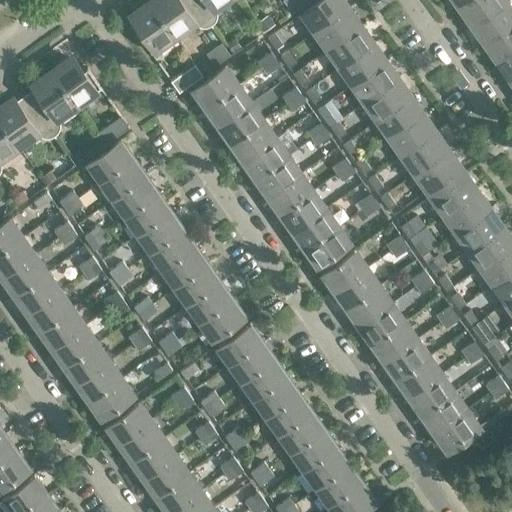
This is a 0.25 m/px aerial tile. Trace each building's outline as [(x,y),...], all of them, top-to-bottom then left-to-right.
[(175,36),(150,0),(137,9),(140,13),(133,18),(142,30),(138,33),(138,32),(137,33),(151,53),(175,36)] [(212,26),(193,0),(149,0),(150,0),(175,36),(194,23),(196,25),(199,27),(202,28),(205,28),(208,27),(211,26),(212,27),(212,26)] [(225,0),(193,0),(212,26),(213,26),(212,25),(215,23),(217,20),(218,17),(218,13),(217,10),(215,7),(225,0)] [(291,13),(310,0),(282,0),(291,13)] [(348,7),(343,0),(319,0),(303,12),(315,30),(348,7)] [(506,2),(504,0),(470,0),(461,7),(473,25),(506,2)] [(511,23),(511,10),(506,2),(473,25),(486,42),(511,23)] [(361,25),(348,7),(315,30),(328,48),(361,25)] [(255,24),(262,33),(272,26),(265,16),(255,24)] [(511,23),(486,42),(498,60),(511,50),(511,23)] [(373,43),(361,25),(328,48),(340,66),(373,43)] [(275,31),(268,37),(277,50),(284,44),(275,31)] [(227,44),(233,52),(240,47),(234,39),(227,44)] [(214,67),(230,56),(221,43),(205,54),(214,67)] [(386,60),(373,43),(340,66),(353,83),(386,60)] [(288,50),(280,55),(290,68),(297,63),(288,50)] [(511,76),(511,50),(498,60),(511,78),(511,76)] [(275,58),(271,51),(257,61),(262,67),(275,58)] [(280,65),(275,58),(262,67),(267,74),(280,65)] [(65,60),(52,69),(77,105),(101,88),(87,68),(86,68),(87,69),(83,72),(74,59),(67,64),(65,60)] [(195,64),(202,74),(209,70),(201,59),(195,64)] [(398,78),(386,60),(353,83),(365,101),(398,78)] [(170,81),(179,92),(203,75),(195,63),(170,81)] [(238,84),(225,66),(193,89),(206,107),(238,84)] [(301,67),(293,73),(302,86),(310,80),(301,67)] [(77,105),(52,69),(39,78),(42,82),(25,94),(55,137),(56,137),(55,135),(58,133),(59,130),(60,127),(61,124),(60,121),(58,118),(77,105)] [(410,95),(398,78),(365,101),(378,119),(410,95)] [(250,102),(238,84),(206,107),(218,125),(250,102)] [(313,85),(305,90),(314,103),(322,98),(313,85)] [(300,93),(296,86),(282,96),(287,103),(300,93)] [(305,100),(300,93),(287,103),(292,109),(305,100)] [(55,137),(25,94),(8,106),(6,102),(0,105),(0,120),(18,146),(37,133),(39,136),(42,137),(45,138),(48,138),(51,138),(54,136),(55,137)] [(423,113),(410,95),(378,119),(390,136),(423,113)] [(262,120),(250,102),(218,125),(231,142),(262,120)] [(325,103),(318,108),(327,121),(335,115),(325,103)] [(435,131),(423,113),(390,136),(402,154),(435,131)] [(97,133),(105,144),(129,127),(121,116),(97,133)] [(0,158),(18,146),(0,120),(0,172),(1,172),(2,169),(2,165),(1,162),(0,160),(0,158)] [(275,137),(262,120),(231,142),(243,160),(275,137)] [(338,120),(330,126),(339,139),(347,133),(338,120)] [(325,129),(320,122),(307,131),(312,138),(325,129)] [(330,135),(325,129),(312,138),(317,145),(330,135)] [(448,148),(435,131),(402,154),(415,172),(448,148)] [(287,155),(275,137),(243,160),(255,178),(287,155)] [(350,138),(343,143),(352,156),(359,151),(350,138)] [(134,158),(121,139),(89,162),(102,180),(134,158)] [(461,167),(448,148),(415,172),(428,190),(461,167)] [(87,157),(82,150),(77,149),(70,154),(77,164),(87,157)] [(300,173),(287,155),(255,178),(268,195),(300,173)] [(363,155),(355,161),(364,174),(372,168),(363,155)] [(350,164),(345,157),(332,167),(337,173),(350,164)] [(146,175),(134,158),(102,180),(114,198),(146,175)] [(355,171),(350,164),(337,173),(341,180),(355,171)] [(477,190),(464,171),(431,194),(444,213),(477,190)] [(56,179),(51,172),(42,178),(47,185),(56,179)] [(312,190),(300,173),(268,195),(280,213),(312,190)] [(375,173),(368,179),(377,192),(384,186),(375,173)] [(159,193),(146,175),(114,198),(127,215),(159,193)] [(325,208),(312,190),(280,213),(293,231),(325,208)] [(489,207),(477,190),(444,213),(456,230),(489,207)] [(51,198),(47,191),(33,201),(38,208),(51,198)] [(73,191),(60,200),(64,207),(78,197),(73,191)] [(388,191),(380,196),(389,209),(397,204),(388,191)] [(27,200),(22,193),(13,199),(18,206),(27,200)] [(171,211),(159,193),(127,215),(139,233),(171,211)] [(375,199),(370,193),(357,202),(362,209),(375,199)] [(82,204),(78,197),(64,207),(69,213),(82,204)] [(380,206),(375,199),(362,209),(366,215),(380,206)] [(502,225),(489,207),(456,230),(469,248),(502,225)] [(337,226),(325,208),(293,231),(305,248),(337,226)] [(184,228),(171,211),(139,233),(152,251),(184,228)] [(0,251),(22,237),(9,218),(0,224),(0,251)] [(408,219),(400,224),(409,237),(417,232),(408,219)] [(72,228),(67,221),(54,230),(59,237),(72,228)] [(511,244),(511,239),(502,225),(469,248),(481,266),(511,244)] [(98,226),(84,235),(89,242),(102,233),(98,226)] [(350,244),(337,226),(305,248),(318,267),(350,244)] [(77,234),(72,228),(59,237),(63,244),(77,234)] [(196,246),(184,228),(152,251),(164,268),(196,246)] [(107,239),(102,233),(89,242),(94,249),(107,239)] [(404,241),(399,234),(386,243),(391,250),(404,241)] [(34,254),(22,237),(0,251),(0,273),(2,277),(34,254)] [(420,237),(412,242),(421,255),(429,250),(420,237)] [(409,247),(404,241),(391,250),(396,257),(409,247)] [(511,270),(511,244),(481,266),(494,283),(511,270)] [(208,264),(196,246),(164,268),(176,286),(208,264)] [(366,267),(354,249),(322,272),(334,290),(366,267)] [(47,272),(34,254),(2,277),(15,294),(47,272)] [(432,254),(425,260),(434,273),(442,267),(432,254)] [(97,263),(92,256),(79,265),(84,272),(97,263)] [(123,261),(109,271),(114,277),(127,268),(123,261)] [(102,270),(97,263),(84,272),(88,279),(102,270)] [(221,281),(208,264),(176,286),(189,304),(221,281)] [(379,285),(366,267),(334,290),(347,307),(379,285)] [(132,275),(127,268),(114,277),(119,284),(132,275)] [(429,276),(424,269),(411,279),(416,285),(429,276)] [(511,296),(511,270),(494,283),(506,301),(511,296)] [(59,290),(47,272),(15,294),(27,312),(59,290)] [(445,272),(437,277),(446,290),(454,285),(445,272)] [(434,283),(429,276),(416,285),(420,292),(434,283)] [(233,299),(221,281),(189,304),(201,321),(233,299)] [(391,303),(379,285),(347,307),(359,325),(391,303)] [(72,307),(59,290),(27,312),(40,330),(72,307)] [(457,290),(450,295),(459,308),(466,303),(457,290)] [(122,298),(117,292),(104,301),(108,308),(122,298)] [(147,297),(134,306),(139,313),(152,303),(147,297)] [(126,305),(122,298),(108,308),(113,314),(126,305)] [(246,317),(233,299),(201,321),(214,340),(246,317)] [(157,310),(152,303),(139,313),(144,319),(157,310)] [(404,320),(391,303),(359,325),(372,343),(404,320)] [(454,311),(449,305),(436,314),(441,321),(454,311)] [(84,325),(72,307),(40,330),(52,347),(84,325)] [(470,307),(462,313),(471,326),(479,320),(470,307)] [(459,318),(454,311),(441,321),(445,327),(459,318)] [(416,338),(404,320),(372,343),(384,360),(416,338)] [(263,340),(250,322),(218,345),(231,363),(263,340)] [(96,342),(84,325),(52,347),(65,365),(96,342)] [(482,325),(474,330),(484,343),(491,338),(482,325)] [(147,334),(142,327),(129,336),(133,343),(147,334)] [(172,332),(159,341),(164,348),(177,339),(172,332)] [(151,340),(147,334),(133,343),(138,350),(151,340)] [(429,356),(416,338),(384,360),(397,378),(429,356)] [(182,345),(177,339),(164,348),(168,355),(182,345)] [(275,358),(263,340),(231,363),(243,381),(275,358)] [(479,347),(474,340),(461,349),(466,356),(479,347)] [(109,360),(96,342),(65,365),(77,383),(109,360)] [(495,343),(487,348),(496,361),(504,356),(495,343)] [(484,353),(479,347),(466,356),(470,363),(484,353)] [(441,373),(429,356),(397,378),(409,396),(441,373)] [(287,376),(275,358),(243,381),(256,398),(287,376)] [(121,378),(109,360),(77,383),(89,400),(121,378)] [(511,367),(507,360),(499,366),(508,379),(511,376),(511,367)] [(198,368),(193,362),(180,371),(185,378),(198,368)] [(154,372),(158,379),(172,370),(167,363),(154,372)] [(453,391),(441,373),(409,396),(422,413),(453,391)] [(504,382),(499,375),(486,385),(490,391),(504,382)] [(300,393),(287,376),(256,398),(268,416),(300,393)] [(134,396),(121,378),(89,400),(102,419),(134,396)] [(508,389),(504,382),(490,391),(495,398),(508,389)] [(188,393),(184,386),(170,395),(175,402),(188,393)] [(214,391),(201,400),(205,407),(219,398),(214,391)] [(466,409),(453,391),(422,413),(434,431),(466,409)] [(193,399),(188,393),(175,402),(180,409),(193,399)] [(312,411),(300,393),(268,416),(280,434),(312,411)] [(223,405),(219,398),(205,407),(210,414),(223,405)] [(151,419),(138,401),(106,424),(119,442),(151,419)] [(479,427),(466,409),(434,431),(444,445),(458,439),(460,440),(479,427)] [(325,429),(312,411),(280,434),(293,451),(325,429)] [(163,437),(151,419),(119,442),(131,459),(163,437)] [(213,428),(209,421),(195,431),(200,437),(213,428)] [(239,426),(226,436),(230,442),(244,433),(239,426)] [(218,435),(213,428),(200,437),(205,444),(218,435)] [(337,446),(325,429),(293,451),(305,469),(337,446)] [(0,463),(17,451),(5,433),(0,436),(0,463)] [(248,440),(244,433),(230,442),(235,449),(248,440)] [(175,455),(163,437),(131,459),(144,477),(175,455)] [(350,464),(337,446),(305,469),(318,487),(350,464)] [(0,490),(30,469),(17,451),(0,463),(0,490)] [(188,472),(175,455),(144,477),(156,495),(188,472)] [(238,463),(233,457),(220,466),(225,473),(238,463)] [(264,462),(250,471),(255,478),(268,468),(264,462)] [(243,470),(238,463),(225,473),(230,479),(243,470)] [(362,482),(350,464),(318,487),(330,504),(362,482)] [(273,475),(268,468),(255,478),(260,485),(273,475)] [(169,511),(200,490),(188,472),(156,495),(168,511),(169,511)] [(19,511),(47,493),(34,474),(2,497),(12,511),(19,511)] [(372,496),(362,482),(330,504),(335,511),(358,511),(362,509),(361,507),(372,496)] [(206,511),(213,508),(200,490),(169,511),(206,511)] [(263,499),(258,492),(245,501),(250,508),(263,499)] [(56,511),(59,510),(47,493),(19,511),(56,511)] [(289,497),(275,506),(279,511),(281,511),(293,504),(289,497)] [(258,511),(268,505),(263,499),(250,508),(252,511),(258,511)]
